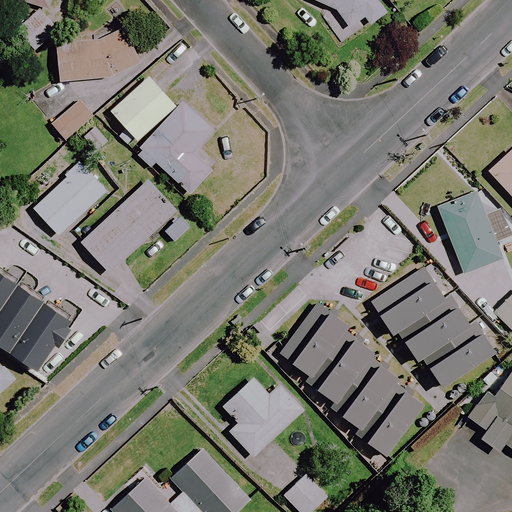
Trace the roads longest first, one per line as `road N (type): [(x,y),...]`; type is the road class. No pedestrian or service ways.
road 1 (residential): [(0,493),(348,166)]
road 2 (residential): [(348,166),(196,0)]
road 3 (residential): [(348,166),(511,13)]
